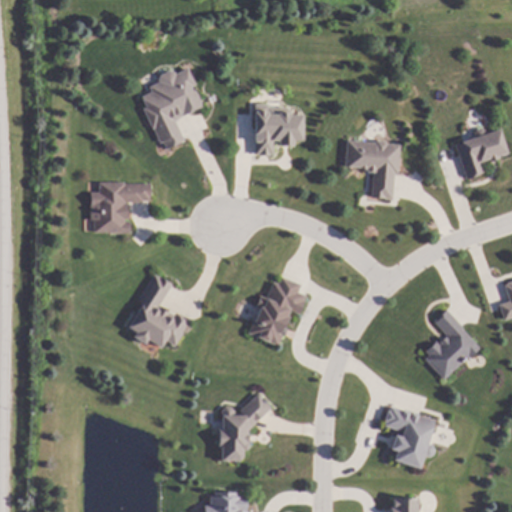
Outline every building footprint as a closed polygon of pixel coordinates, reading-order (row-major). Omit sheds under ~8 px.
[(193,85),(190,86),(201,107),(173,120),(182,137),(180,138),(182,141),(163,150),(159,142),(156,143),(139,109),(143,107),(138,96),(148,92),(146,87),(156,82),(155,80),(157,75),(167,70),(172,72),(172,74),(185,68),(193,85)] [(250,105),(250,156),(254,156),(254,157),(265,157),(265,156),(269,156),(269,142),(275,142),(275,148),(290,148),(290,142),(299,142),(299,115),(286,115),(286,112),(282,108),(264,108),(264,105),(250,105)] [(503,153),(476,162),(480,174),(463,180),(452,144),(496,130),(503,153)] [(380,140),(382,143),(397,145),(394,173),(390,172),(387,200),(367,198),(369,170),(340,167),(342,140),(370,142),(374,140),(380,140)] [(147,201),(121,201),(121,204),(124,204),(124,220),(120,220),(120,222),(127,222),(127,232),(90,232),(90,220),(87,220),(87,193),(95,193),(95,183),(147,183),(147,201)] [(167,282),(155,306),(184,322),(171,345),(161,340),(158,346),(143,339),(141,343),(131,338),(134,331),(124,326),(151,274),(167,282)] [(297,285),(294,292),(302,296),(300,301),(301,301),(296,315),(287,311),(284,317),(285,318),(281,328),(283,329),(280,336),(278,335),(274,346),(244,334),(255,308),(252,307),(256,296),(261,299),(269,282),(274,284),(277,276),(297,285)] [(511,315),(500,319),(495,304),(506,301),(500,283),(511,279),(511,315)] [(475,348),(439,379),(422,359),(426,355),(422,350),(441,334),(429,320),(442,309),(475,348)] [(268,408),(243,430),(243,450),(238,450),(238,457),(236,460),(218,460),(218,446),(214,446),(215,429),(218,429),(218,410),(222,407),(227,407),(232,413),(255,393),(268,408)] [(399,411),(399,410),(432,421),(424,445),(429,447),(432,451),(430,456),(425,458),(421,457),(417,471),(391,463),(394,453),(388,451),(392,437),(398,439),(399,433),(380,427),(382,423),(381,422),(384,411),(385,412),(387,407),(399,411)] [(234,497),(244,498),(243,511),(200,511),(201,508),(206,508),(206,497),(210,498),(210,493),(234,493),(234,497)] [(414,511),(387,511),(388,506),(390,506),(390,499),(414,499),(414,511)]
